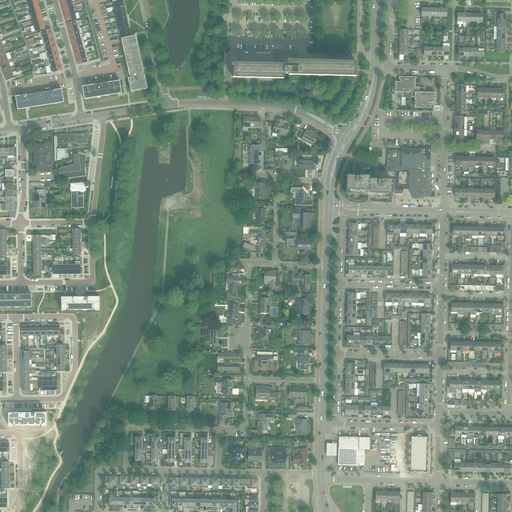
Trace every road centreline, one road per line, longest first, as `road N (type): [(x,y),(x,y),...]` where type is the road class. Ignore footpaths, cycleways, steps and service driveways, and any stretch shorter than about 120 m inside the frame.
road 1 (residential): [(442,211),(445,68)]
road 2 (residential): [(125,469),(128,427),(218,429)]
road 3 (residential): [(20,282),(92,281),(92,222)]
road 4 (residential): [(16,399),(61,398),(75,368),(73,316)]
road 5 (residential): [(361,57),(233,53)]
road 6 (residential): [(322,181),(277,181),(274,263)]
road 7 (residential): [(81,118),(55,0)]
